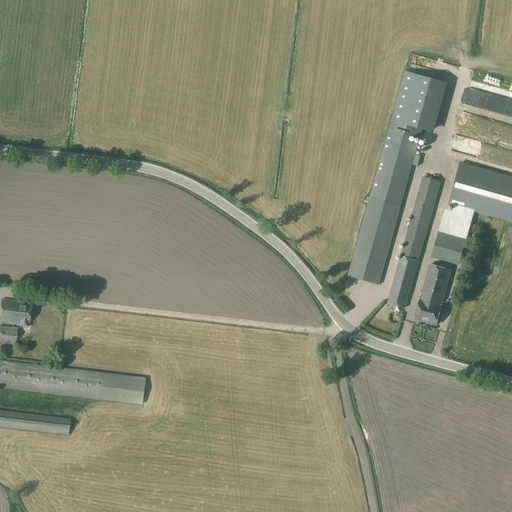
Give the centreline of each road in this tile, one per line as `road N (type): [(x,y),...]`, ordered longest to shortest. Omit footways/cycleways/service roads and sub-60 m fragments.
road 1 (unclassified): [(511,382),(364,339),(338,321),(296,262),(210,196),(160,173),(0,148)]
road 2 (unknown): [(364,339),(413,169),(450,154),(462,103)]
road 3 (unknown): [(333,335),(373,511)]
